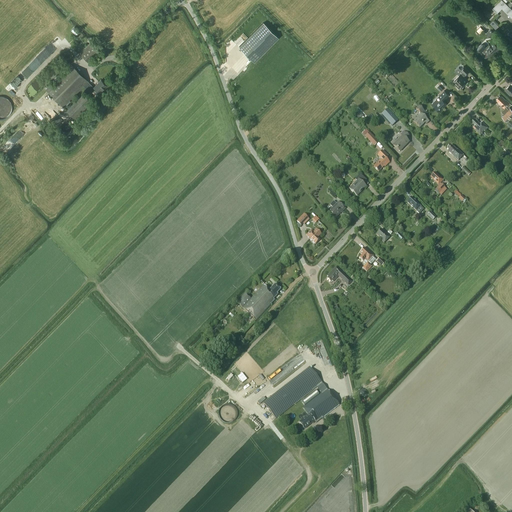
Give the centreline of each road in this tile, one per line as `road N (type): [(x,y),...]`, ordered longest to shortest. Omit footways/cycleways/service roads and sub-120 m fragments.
road 1 (unclassified): [(311,274),(184,0)]
road 2 (tertiary): [(311,274),(511,63)]
road 3 (tertiary): [(365,511),(350,391),(311,274)]
